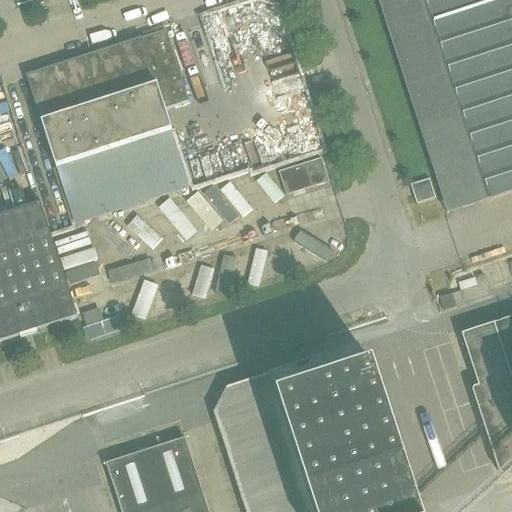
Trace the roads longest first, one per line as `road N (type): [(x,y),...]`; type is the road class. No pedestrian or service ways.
road 1 (unclassified): [(0,409),(391,280),(398,257),(318,0)]
road 2 (unclassified): [(0,54),(167,0)]
road 3 (unknown): [(140,410),(195,413),(234,511)]
